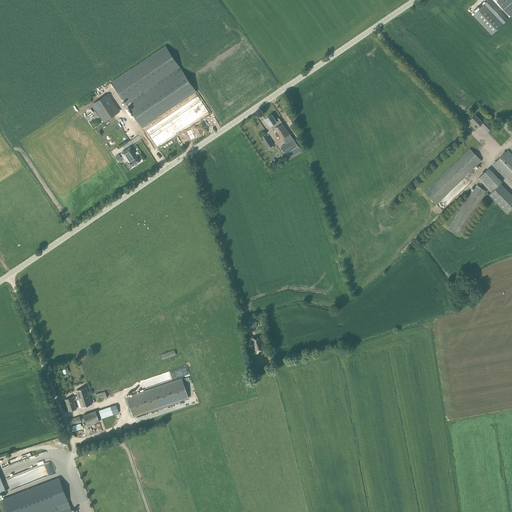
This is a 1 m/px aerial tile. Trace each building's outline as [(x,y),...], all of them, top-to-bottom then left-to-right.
[(508,20),(489,0),(488,0),(472,15),(492,36),(508,20)] [(511,0),(499,0),(498,1),(497,2),(500,5),(511,17),(511,15),(511,0)] [(143,128),(196,92),(165,46),(112,83),(143,128)] [(199,96),(146,132),(159,148),(210,113),(199,96)] [(279,118),(275,120),(272,115),(266,119),(265,120),(269,127),(270,126),(273,129),(275,128),(282,139),(290,134),(279,118)] [(471,125),(475,129),(480,125),(487,132),(492,128),(484,120),(482,122),(475,115),(470,120),(473,123),(471,125)] [(274,145),(269,138),(268,138),(266,135),(262,137),(264,141),(263,141),(268,149),(274,145)] [(281,147),(286,155),(299,147),(293,139),(281,147)] [(126,162),(130,168),(141,161),(137,155),(135,156),(133,153),(134,152),(130,147),(121,153),(125,158),(126,157),(128,161),(126,162)] [(481,160),(470,148),(424,192),(436,204),(481,160)] [(492,165),(511,185),(511,154),(508,150),(492,165)] [(507,213),(511,207),(511,194),(500,183),(502,182),(489,168),(478,179),(491,192),(489,194),(507,213)] [(487,192),(476,185),(448,228),(459,235),(487,192)] [(437,207),(441,211),(453,199),(449,195),(447,197),(447,198),(437,207)] [(255,316),(247,318),(248,323),(249,323),(250,328),(257,327),(255,316)] [(254,352),(264,350),(261,336),(251,338),(254,352)] [(163,360),(176,355),(174,350),(161,355),(163,360)] [(134,417),(189,398),(182,378),(127,397),(134,417)] [(74,400),(79,399),(81,407),(92,404),(87,388),(76,391),(78,395),(65,400),(69,412),(77,409),(74,400)] [(97,401),(107,398),(105,392),(95,395),(97,401)] [(101,416),(118,411),(116,405),(100,411),(101,416)] [(99,419),(96,411),(83,415),(86,423),(87,427),(94,425),(95,423),(100,422),(99,419)] [(72,425),(81,422),(79,416),(70,419),(72,425)] [(8,483),(4,485),(0,473),(0,493),(17,488),(13,477),(6,479),(8,483)] [(57,511),(70,507),(59,478),(2,499),(7,511),(57,511)]
